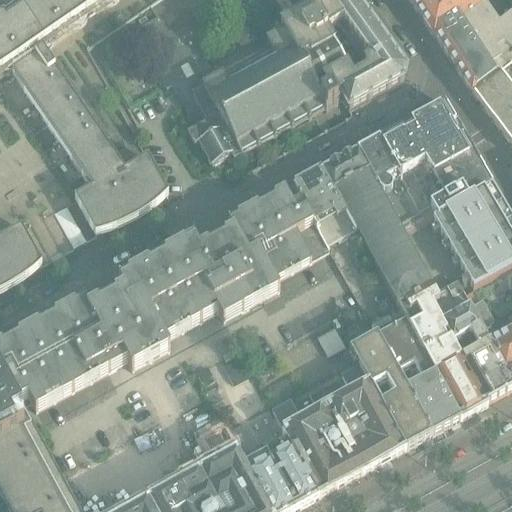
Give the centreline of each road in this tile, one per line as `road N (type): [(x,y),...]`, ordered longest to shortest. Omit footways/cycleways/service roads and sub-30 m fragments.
road 1 (residential): [(444,82),(0,325)]
road 2 (tertiary): [(511,438),(378,511)]
road 3 (residential): [(511,196),(444,82)]
